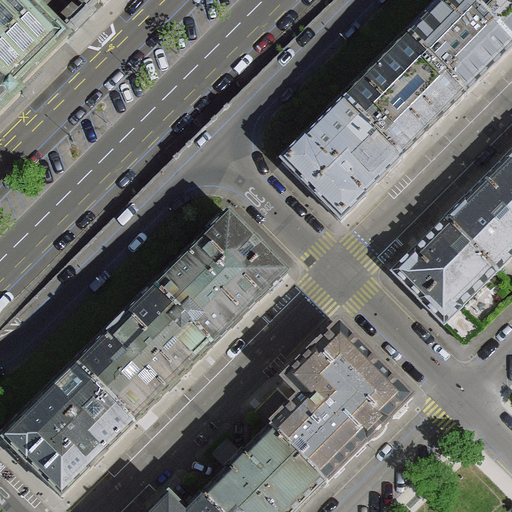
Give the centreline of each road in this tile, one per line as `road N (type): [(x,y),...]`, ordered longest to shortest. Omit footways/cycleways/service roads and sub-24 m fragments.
road 1 (secondary): [(0,272),(273,0)]
road 2 (residential): [(339,275),(99,511)]
road 3 (residential): [(511,105),(339,275)]
road 4 (secondary): [(170,0),(0,169)]
road 5 (residential): [(339,275),(214,147)]
road 6 (residential): [(463,399),(339,275)]
road 7 (residential): [(463,399),(351,511)]
